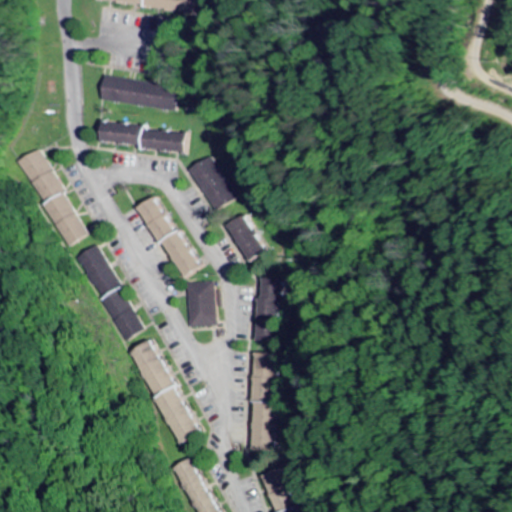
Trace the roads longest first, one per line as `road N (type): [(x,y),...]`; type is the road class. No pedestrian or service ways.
road 1 (residential): [(204,363),(222,353),(232,334),(229,283),(217,258),(157,179),(117,175),(98,187)]
road 2 (residential): [(98,187),(204,363)]
road 3 (residential): [(98,187),(80,147),(65,0)]
road 4 (residential): [(204,363),(224,401),(244,511)]
